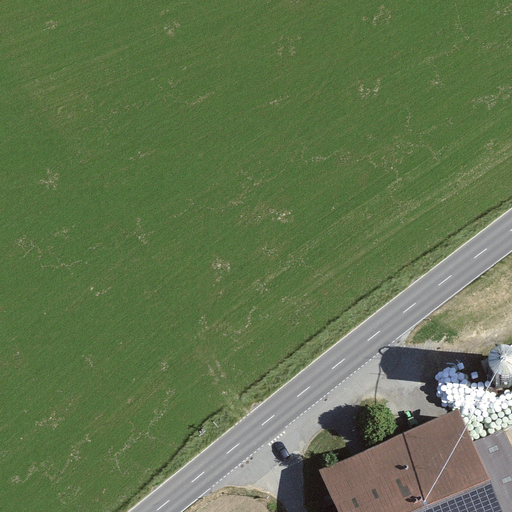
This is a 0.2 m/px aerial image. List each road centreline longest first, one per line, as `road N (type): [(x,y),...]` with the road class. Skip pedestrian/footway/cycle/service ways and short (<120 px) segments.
road 1 (secondary): [(270,421),(511,231)]
road 2 (secondary): [(159,511),(270,421)]
